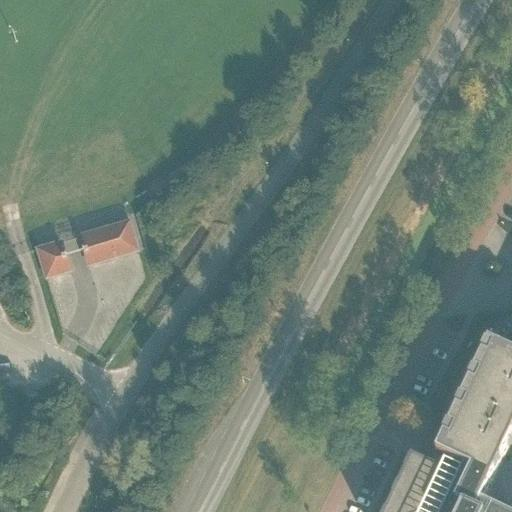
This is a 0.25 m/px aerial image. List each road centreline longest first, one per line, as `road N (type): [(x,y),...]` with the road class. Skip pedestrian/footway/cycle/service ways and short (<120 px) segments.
road 1 (unclassified): [(65,511),(127,387),(394,0)]
road 2 (secondary): [(197,511),(327,251),(475,0)]
road 3 (unclassified): [(332,511),(511,167)]
